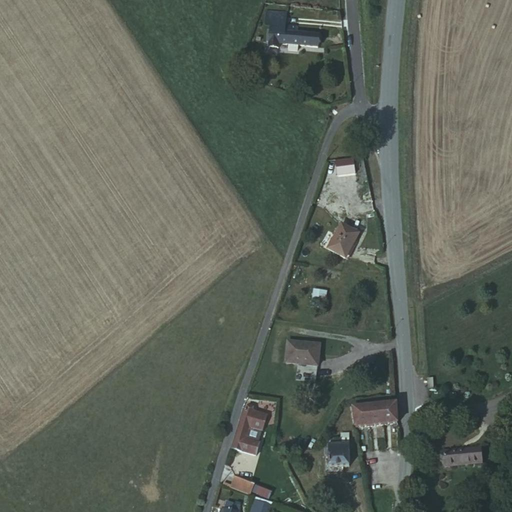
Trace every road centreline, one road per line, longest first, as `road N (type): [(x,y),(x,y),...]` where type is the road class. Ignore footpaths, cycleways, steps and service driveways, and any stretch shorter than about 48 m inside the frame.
road 1 (unclassified): [(363,105),(336,120),(330,133),(207,511)]
road 2 (tertiary): [(385,123),(405,426)]
road 3 (tertiary): [(397,0),(385,123)]
